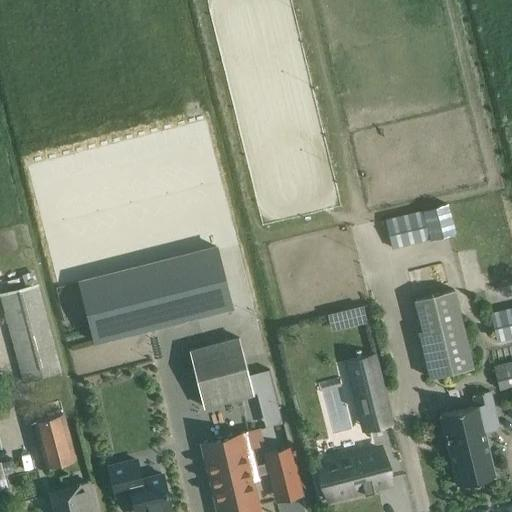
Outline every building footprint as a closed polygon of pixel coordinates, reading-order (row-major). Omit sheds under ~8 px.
[(455,234),(448,204),(422,210),(429,239),(430,240),(455,234)] [(422,209),(384,218),(392,248),(429,239),(422,210),(422,209)] [(79,281),(94,341),(231,306),(216,246),(79,281)] [(38,285),(1,294),(23,380),(60,371),(38,285)] [(421,330),(418,330),(429,377),(473,366),(454,289),(413,298),(421,330)] [(365,315),(363,306),(338,312),(341,325),(366,319),(365,315)] [(511,306),(490,311),(497,341),(511,337),(511,306)] [(203,405),(253,392),(239,337),(189,350),(203,405)] [(511,360),(494,365),(500,389),(511,386),(511,360)] [(375,373),(353,379),(365,425),(388,420),(376,373),(375,373)] [(458,407),(440,412),(453,465),(457,484),(476,480),(494,476),(483,431),(498,428),(494,408),(489,389),(471,394),(473,404),(458,407)] [(34,420),(46,467),(75,460),(64,413),(34,420)] [(258,429),(201,441),(215,501),(218,511),(254,511),(259,511),(251,480),(257,479),(256,475),(269,472),(270,476),(295,470),(289,446),(265,452),(264,452),(267,463),(254,466),(250,447),(262,444),(258,429)] [(329,467),(323,469),(325,479),(325,480),(327,488),(330,497),(344,493),(344,494),(363,489),(364,492),(365,492),(364,488),(367,487),(371,486),(372,490),(373,490),(372,487),(383,484),(382,484),(387,482),(386,478),(379,447),(353,454),(355,459),(355,461),(354,461),(351,462),(350,461),(342,463),(343,464),(337,465),(337,464),(329,466),(329,467)] [(153,511),(170,508),(166,489),(162,473),(141,478),(136,459),(109,465),(116,494),(131,491),(136,511),(140,511),(148,510),(148,511),(153,511)] [(50,492),(55,511),(95,511),(88,483),(50,492)]
